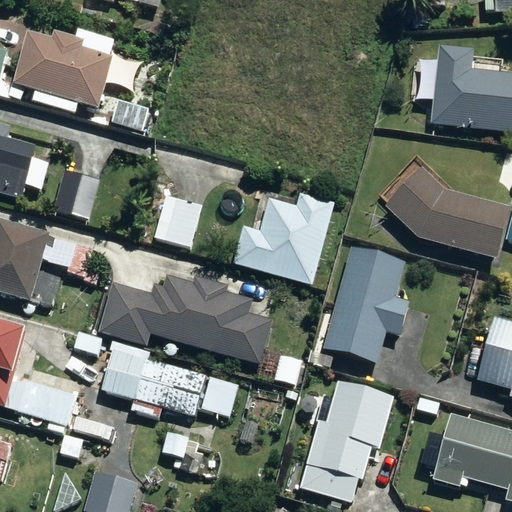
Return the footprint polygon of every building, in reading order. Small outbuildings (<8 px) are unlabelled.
[(424,0),(425,9),(444,9),(443,0),(424,0)] [(495,13),(495,15),(511,14),(511,0),(484,0),(485,14),(495,13)] [(410,17),(414,33),(428,29),(423,13),(410,17)] [(398,50),(415,53),(417,37),(401,35),(398,50)] [(31,106),(63,115),(67,103),(99,111),(112,63),(80,53),(82,46),(54,37),(52,44),(27,37),(13,88),(35,94),(31,106)] [(430,128),(511,136),(511,78),(471,74),(473,55),(439,51),(430,128)] [(0,97),(12,101),(15,91),(0,86),(0,97)] [(151,115),(115,106),(109,131),(145,140),(151,115)] [(0,197),(21,203),(35,150),(7,143),(10,132),(0,129),(0,197)] [(53,214),(89,224),(99,184),(64,175),(53,214)] [(417,243),(496,264),(509,213),(444,196),(424,176),(386,213),(417,243)] [(233,268),(311,290),(333,209),(299,199),(296,211),(268,204),(259,236),(243,232),(233,268)] [(163,246),(189,253),(201,211),(175,203),(163,246)] [(0,298),(28,306),(48,239),(0,225),(0,298)] [(84,281),(87,269),(91,253),(77,249),(68,277),(84,281)] [(324,354),(376,369),(385,337),(400,341),(409,308),(394,304),(404,268),(353,253),(324,354)] [(87,269),(84,281),(94,285),(98,272),(87,269)] [(223,285),(236,288),(238,278),(226,275),(223,285)] [(111,288),(96,337),(144,351),(147,339),(255,370),(269,325),(249,320),(253,306),(226,298),(228,292),(196,283),(194,289),(168,282),(165,290),(154,287),(150,300),(111,288)] [(510,402),(511,402),(511,329),(494,324),(477,385),(511,395),(510,402)] [(0,412),(4,414),(24,338),(0,331),(0,412)] [(74,352),(98,359),(103,343),(78,336),(74,352)] [(112,355),(101,395),(195,420),(206,381),(112,355)] [(308,367),(329,372),(333,361),(311,356),(308,367)] [(301,366),(281,361),(275,385),(296,389),(301,366)] [(237,387),(209,382),(202,415),(230,421),(237,387)] [(26,388),(17,418),(66,431),(74,401),(26,388)] [(300,494),(352,508),(358,485),(361,485),(371,451),(379,453),(393,403),(338,388),(327,430),(318,427),(300,494)] [(506,505),(511,507),(511,437),(451,420),(432,485),(459,492),(462,482),(508,496),(506,505)] [(183,462),(188,442),(166,437),(161,457),(183,462)] [(198,448),(187,445),(179,475),(196,480),(202,458),(196,456),(198,448)] [(0,465),(5,467),(10,451),(0,447),(0,465)] [(160,492),(164,477),(147,473),(143,488),(160,492)]
